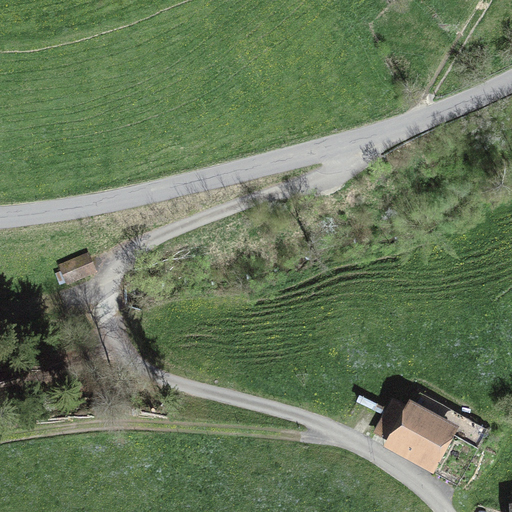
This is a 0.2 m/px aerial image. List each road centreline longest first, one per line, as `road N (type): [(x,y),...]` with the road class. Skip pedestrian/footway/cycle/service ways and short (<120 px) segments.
road 1 (unclassified): [(0,215),(220,175),(423,118),(511,81)]
road 2 (track): [(0,440),(95,424),(348,437)]
road 3 (track): [(423,118),(489,0)]
